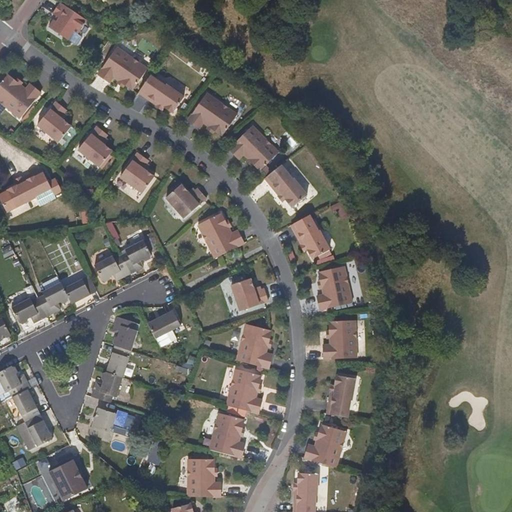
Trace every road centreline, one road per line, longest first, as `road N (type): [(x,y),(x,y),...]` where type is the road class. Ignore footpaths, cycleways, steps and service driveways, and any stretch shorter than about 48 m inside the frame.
road 1 (residential): [(6,34),(201,159),(242,199),(273,249),(294,308),(300,378),(266,511)]
road 2 (residential): [(24,349),(53,405),(64,409),(74,401),(101,311)]
